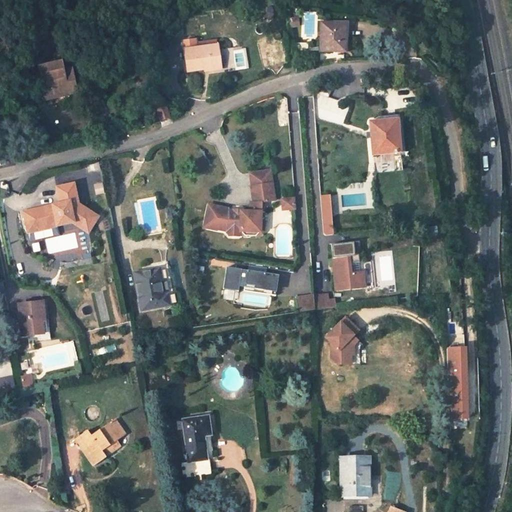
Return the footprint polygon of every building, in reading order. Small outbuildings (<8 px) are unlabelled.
[(321,21),(321,46),(347,46),(347,21),(321,21)] [(199,39),(182,42),(185,60),(183,60),(185,70),(209,66),(209,68),(221,66),(221,63),(218,46),(201,49),(199,39)] [(218,45),(218,46),(221,63),(236,61),(233,43),(218,45)] [(41,72),(46,92),(67,87),(69,93),(76,91),(73,78),(66,80),(65,74),(63,67),(58,68),(57,64),(51,66),(52,69),(41,72)] [(67,87),(46,92),(47,98),(69,93),(67,87)] [(397,119),(370,122),(373,154),(401,151),(397,119)] [(272,203),(269,172),(250,174),(252,188),(249,188),(251,203),(248,206),(248,215),(239,214),(239,217),(232,217),(232,214),(225,214),(227,210),(207,205),(203,224),(215,227),(215,230),(225,232),(225,234),(227,237),(236,237),(239,234),(239,232),(258,233),(259,215),(259,204),(272,203)] [(77,203),(73,182),(56,186),(60,207),(53,209),(52,205),(43,207),(43,211),(23,216),(27,233),(64,224),(63,220),(72,218),(81,224),(83,220),(91,225),(97,216),(77,203)] [(330,195),(320,196),(323,234),(333,234),(330,195)] [(279,211),(293,210),(292,198),(278,199),(279,211)] [(43,211),(43,207),(22,212),(23,216),(43,211)] [(261,215),(259,215),(258,233),(239,232),(239,234),(236,237),(259,238),(260,234),(261,215)] [(87,232),(91,225),(83,220),(81,224),(72,218),(63,220),(64,224),(71,222),(87,232)] [(65,231),(64,224),(27,233),(28,240),(65,231)] [(357,243),(331,245),(333,266),(339,265),(339,271),(334,272),(336,290),(365,287),(364,272),(360,273),(357,243)] [(275,296),(278,275),(247,270),(246,273),(240,272),(241,269),(226,267),(223,288),(238,290),(238,287),(244,288),(254,290),(253,292),(275,296)] [(159,269),(134,274),(141,311),(169,305),(167,294),(164,295),(159,269)] [(327,294),(315,295),(316,309),(335,307),(334,300),(328,301),(327,294)] [(313,309),(311,296),(295,298),(297,312),(313,309)] [(41,301),(17,302),(20,334),(40,333),(39,320),(41,320),(41,301)] [(349,319),(329,341),(332,345),(331,360),(337,366),(350,367),(351,359),(349,358),(350,350),(358,341),(355,339),(362,331),(349,319)] [(369,338),(362,331),(355,339),(358,341),(350,350),(349,358),(351,359),(356,359),(357,350),(369,338)] [(465,420),(464,348),(446,349),(447,421),(465,420)] [(21,387),(30,386),(28,375),(19,377),(21,387)] [(205,418),(180,422),(188,463),(213,459),(205,418)] [(86,432),(73,442),(92,467),(105,458),(101,452),(108,446),(111,449),(117,445),(114,441),(122,434),(111,421),(90,437),(86,432)] [(339,439),(329,439),(329,449),(339,449),(339,439)] [(367,459),(340,459),(341,497),(369,497),(367,459)]
